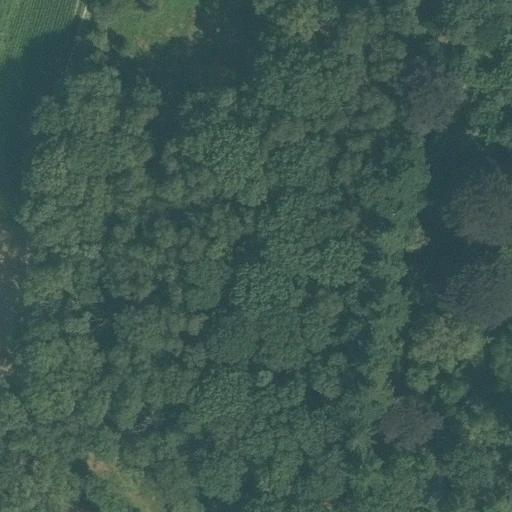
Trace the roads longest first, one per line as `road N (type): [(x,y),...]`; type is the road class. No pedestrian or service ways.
road 1 (track): [(0,451),(30,390),(47,224),(88,0)]
road 2 (track): [(511,203),(483,246),(489,380),(511,415)]
